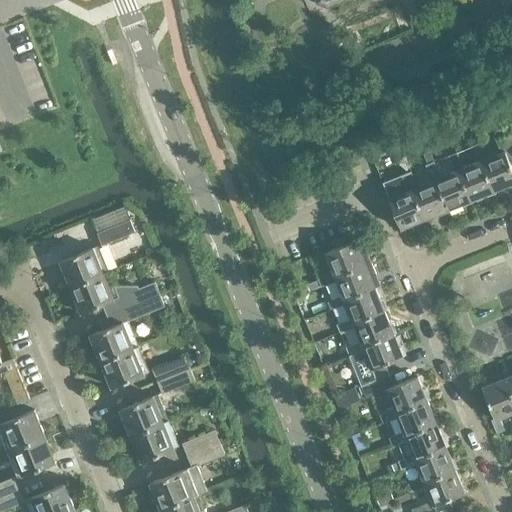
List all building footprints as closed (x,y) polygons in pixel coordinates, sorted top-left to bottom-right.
[(511,0),(501,0),(506,11),(511,8),(511,0)] [(118,63),(112,48),(106,50),(113,65),(118,63)] [(501,152),(486,158),(481,160),(493,191),(511,183),(511,167),(510,163),(511,161),(511,136),(510,131),(495,137),(501,152)] [(478,162),(462,168),(458,170),(470,200),(493,191),(481,160),(486,158),(480,143),(472,146),(478,162)] [(435,179),(447,210),(470,200),(458,170),(462,168),(456,153),(448,156),(454,171),(440,177),(435,179)] [(425,183),(417,186),(412,189),(424,219),(447,210),(435,179),(440,177),(434,162),(426,165),(428,170),(426,170),(425,183)] [(389,198),(401,228),(424,219),(412,189),(417,186),(411,171),(402,174),(409,190),(389,198)] [(103,244),(135,231),(130,218),(98,231),(103,244)] [(326,252),(334,273),(320,279),(322,286),(337,280),(335,275),(366,263),(356,239),(326,252)] [(71,285),(109,270),(99,244),(61,259),(71,285)] [(366,263),(335,275),(337,280),(344,296),(329,302),(332,309),(347,303),(345,298),(375,286),(366,263)] [(109,270),(71,285),(82,312),(96,306),(96,308),(104,305),(107,314),(113,312),(127,306),(149,297),(145,285),(140,287),(139,284),(115,286),(109,270)] [(149,297),(160,293),(155,281),(145,285),(149,297)] [(345,298),(347,303),(353,319),(338,325),(341,333),(356,326),(354,321),(385,309),(375,286),(345,298)] [(149,297),(127,306),(133,319),(165,305),(160,293),(149,297)] [(354,321),(356,326),(362,340),(346,346),(350,355),(365,349),(363,344),(394,331),(385,309),(354,321)] [(101,360),(139,345),(128,318),(91,334),(101,360)] [(362,385),(390,374),(385,363),(403,355),(394,331),(363,344),(365,349),(350,355),(362,385)] [(139,345),(101,360),(112,386),(149,371),(139,345)] [(0,373),(6,371),(18,402),(31,397),(14,357),(3,361),(0,353),(0,373)] [(156,380),(190,366),(186,355),(151,369),(156,380)] [(190,366),(156,380),(161,393),(195,379),(190,366)] [(396,409),(397,411),(427,398),(418,375),(394,385),(390,374),(362,385),(367,397),(388,389),(396,409)] [(511,391),(506,377),(483,387),(495,417),(492,419),(497,432),(505,428),(500,416),(511,410),(511,391)] [(131,434),(169,418),(158,393),(120,408),(131,434)] [(406,434),(437,422),(427,398),(397,411),(396,409),(380,415),(383,422),(399,416),(405,432),(406,434)] [(0,428),(8,449),(46,434),(36,408),(0,422),(0,428)] [(169,418),(131,434),(141,460),(179,445),(169,418)] [(417,462),(415,457),(446,444),(437,422),(406,434),(405,432),(389,438),(392,445),(398,443),(404,458),(391,464),(394,471),(417,462)] [(186,455),(220,441),(216,429),(181,443),(186,455)] [(46,434),(8,449),(19,475),(57,460),(46,434)] [(220,441),(186,455),(191,468),(226,454),(220,441)] [(410,491),(426,484),(424,480),(455,467),(446,444),(415,457),(417,462),(423,477),(407,484),(410,491)] [(161,508),(199,493),(188,467),(150,482),(161,508)] [(424,480),(426,484),(432,499),(411,508),(413,511),(445,511),(446,511),(453,509),(449,498),(465,491),(455,467),(424,480)] [(0,495),(19,488),(14,476),(0,481),(0,495)] [(33,511),(65,511),(76,508),(65,482),(28,497),(33,511)] [(19,488),(0,495),(0,509),(24,500),(19,488)] [(206,511),(199,493),(161,508),(162,511),(206,511)] [(249,511),(246,503),(224,511),(249,511)]
